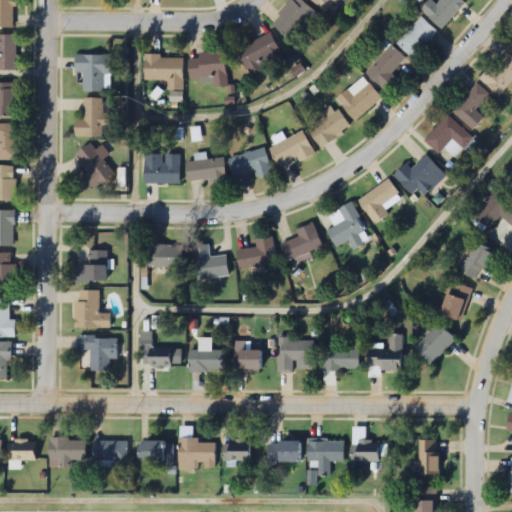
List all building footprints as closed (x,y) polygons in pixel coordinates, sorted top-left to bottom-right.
[(0,0),(0,28),(14,29),(14,0),(0,0)] [(293,0),(270,22),(292,44),(318,17),(301,0),(293,0)] [(309,0),(324,14),(338,0),(309,0)] [(465,5),(459,0),(439,0),(435,5),(430,0),(429,0),(420,10),(440,30),(465,5)] [(411,59),(437,34),(421,18),(396,43),(411,59)] [(282,60),(271,33),(237,48),(248,75),(282,60)] [(15,35),(0,35),(0,67),(15,68),(15,35)] [(396,79),(391,75),(406,60),(391,46),(365,73),(384,92),(396,79)] [(212,79),(212,88),(226,87),(225,52),(197,53),(197,59),(189,59),(189,79),(212,79)] [(110,55),(74,55),(74,73),(83,73),(83,91),(110,91),(110,55)] [(511,82),(511,57),(510,55),(496,69),(492,66),(480,78),(498,97),(511,82)] [(144,81),(168,80),(168,90),(182,89),(182,56),(144,57),(144,81)] [(335,100),(355,122),(381,98),(366,82),(352,95),(348,89),(335,100)] [(0,117),(15,118),(15,84),(0,83),(0,117)] [(451,111),(472,131),(483,118),(475,110),(489,95),(477,83),(451,111)] [(102,128),(109,128),(109,99),(83,99),(83,137),(102,137),(102,128)] [(319,148),(349,130),(335,107),(305,125),(319,148)] [(451,141),(462,150),(473,138),(447,115),(424,141),(439,154),(451,141)] [(0,160),(16,161),(16,125),(0,125),(0,160)] [(299,161),(313,156),(304,132),(268,146),(276,166),(298,158),(299,161)] [(102,159),(108,155),(102,146),(96,150),(91,143),(74,154),(87,174),(83,176),(92,189),(113,174),(102,159)] [(232,177),(253,171),(255,178),(271,173),(264,148),(227,158),(232,177)] [(179,154),(143,154),(143,185),(179,185),(179,154)] [(412,169),(406,163),(393,176),(412,195),(417,190),(424,197),(445,176),(425,156),(412,169)] [(185,181),(224,181),(224,159),(185,159),(185,181)] [(0,201),(14,201),(14,167),(0,166),(0,201)] [(388,215),(382,205),(398,194),(389,180),(357,200),(374,225),(388,215)] [(499,216),(511,227),(511,205),(495,191),(473,218),(488,229),(499,216)] [(363,244),(358,234),(365,231),(352,202),(338,209),(344,222),(326,230),(334,248),(348,241),(352,250),(363,244)] [(0,246),(14,247),(14,211),(0,211),(0,246)] [(287,260),(322,249),(313,223),(297,229),(300,238),(282,244),(287,260)] [(239,270),(276,265),(272,237),(254,239),(256,248),(236,251),(239,270)] [(492,251),(475,243),(460,273),(477,282),(492,251)] [(196,279),(227,277),(226,256),(209,257),(209,245),(194,246),(196,279)] [(144,269),(181,269),(181,246),(144,246),(144,269)] [(75,266),(75,284),(107,284),(107,251),(88,251),(88,266),(75,266)] [(15,264),(11,264),(11,254),(0,253),(0,290),(15,291),(15,264)] [(472,290),(450,282),(438,315),(460,323),(472,290)] [(75,329),(110,329),(110,313),(99,313),(99,291),(79,291),(79,302),(75,302),(75,329)] [(0,338),(14,338),(14,320),(9,320),(9,299),(0,299),(0,338)] [(455,340),(439,323),(414,349),(430,365),(455,340)] [(171,367),(171,348),(152,348),(152,332),(140,332),(140,367),(171,367)] [(366,347),(366,370),(401,371),(401,335),(388,335),(388,347),(366,347)] [(116,359),(116,337),(77,337),(77,350),(90,350),(90,371),(109,371),(109,359),(116,359)] [(278,372),(293,372),(293,370),(313,370),(313,340),(278,340),(278,372)] [(339,348),(339,341),(330,341),(330,349),(322,349),(322,371),(357,371),(357,348),(339,348)] [(0,378),(10,379),(10,343),(0,342),(0,378)] [(234,372),(261,372),(261,351),(245,351),(245,343),(234,343),(234,372)] [(224,371),(224,350),(189,350),(189,371),(224,371)] [(50,468),(71,468),(71,460),(85,460),(85,440),(50,440),(50,468)] [(179,440),(179,464),(214,464),(214,443),(198,443),(198,440),(179,440)] [(344,462),(344,440),(307,440),(307,462),(318,462),(318,476),(330,476),(330,462),(344,462)] [(35,462),(35,441),(7,441),(7,462),(35,462)] [(419,441),(419,477),(437,477),(437,441),(419,441)] [(127,442),(93,442),(93,462),(127,462),(127,442)] [(173,464),(173,442),(137,442),(137,464),(173,464)] [(379,462),(379,442),(352,442),(352,462),(379,462)] [(300,443),(267,443),(267,463),(300,463),(300,443)] [(250,444),(223,444),(223,462),(250,462),(250,444)] [(413,489),(412,511),(435,511),(436,489),(413,489)]
